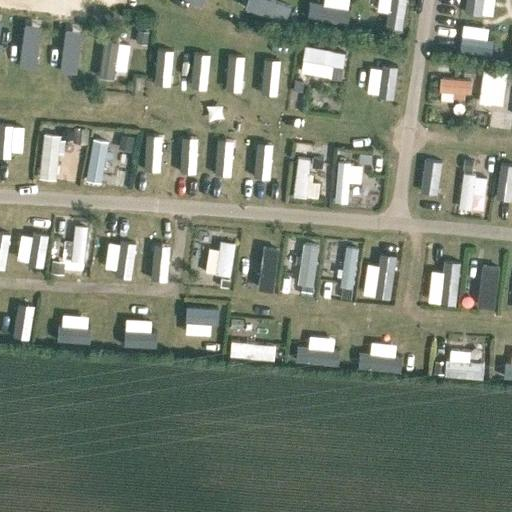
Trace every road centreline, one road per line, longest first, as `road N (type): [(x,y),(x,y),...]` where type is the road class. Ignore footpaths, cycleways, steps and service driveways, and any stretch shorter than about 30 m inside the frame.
road 1 (track): [(241,300),(511,322)]
road 2 (track): [(0,282),(161,289),(177,264),(181,208)]
